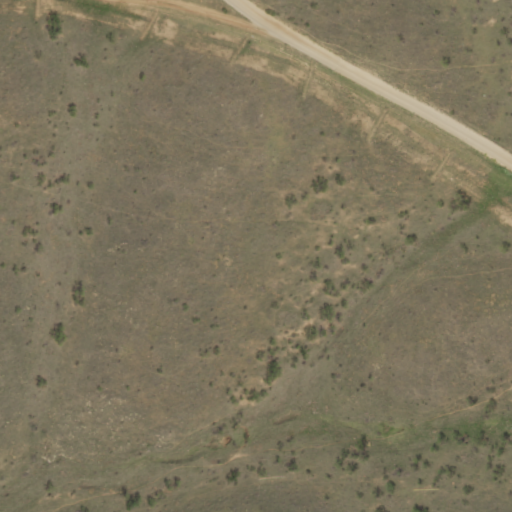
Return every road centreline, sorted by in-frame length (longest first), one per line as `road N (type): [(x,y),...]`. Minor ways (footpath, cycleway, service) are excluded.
road 1 (residential): [(511,184),(377,113),(297,50),(252,39),(228,0)]
road 2 (residential): [(118,0),(252,39)]
